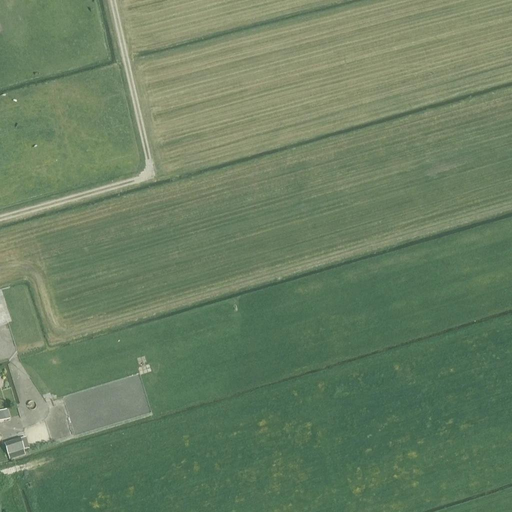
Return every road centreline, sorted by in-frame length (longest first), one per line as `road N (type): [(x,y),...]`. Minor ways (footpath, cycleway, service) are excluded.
road 1 (track): [(0,271),(23,269),(37,280),(52,322),(75,336),(511,207)]
road 2 (track): [(111,0),(148,167),(139,181),(0,221)]
